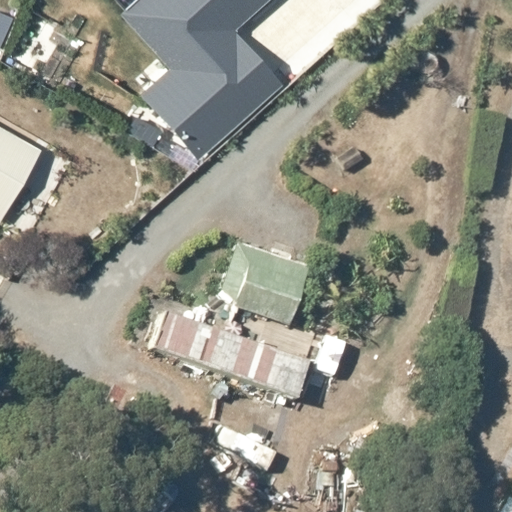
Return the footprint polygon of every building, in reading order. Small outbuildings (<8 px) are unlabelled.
[(271,0),(141,0),(128,12),(177,67),(146,95),(203,159),(287,83),(239,29),(271,0)] [(0,226),(1,227),(45,150),(0,123),(0,226)] [(313,267),(232,242),(216,293),(226,313),(292,333),(313,267)] [(301,362),(162,314),(148,352),(288,400),(301,362)] [(511,511),(511,497),(504,492),(490,511),(511,511)]
